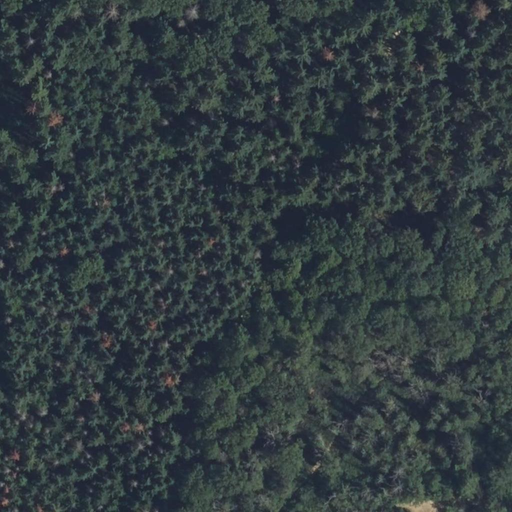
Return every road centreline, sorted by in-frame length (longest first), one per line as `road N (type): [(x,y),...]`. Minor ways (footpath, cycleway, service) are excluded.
road 1 (track): [(20,511),(51,367),(108,247),(201,227),(364,213),(414,214),(511,250)]
road 2 (track): [(0,274),(108,247),(148,212),(342,93),(412,30),(369,0)]
road 3 (track): [(278,511),(381,378),(511,342)]
road 4 (track): [(511,117),(427,62),(412,30),(422,4),(432,0)]
road 5 (track): [(373,511),(456,500),(511,509)]
